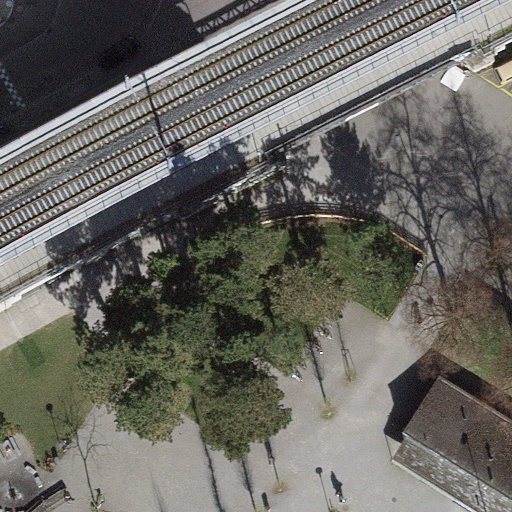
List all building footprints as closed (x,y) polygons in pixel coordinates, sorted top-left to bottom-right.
[(511,0),(462,0),(490,53),(511,42),(511,0)] [(69,117),(33,136),(94,255),(133,236),(121,215),(158,202),(120,126),(87,149),(69,117)] [(14,146),(0,153),(0,294),(4,303),(80,264),(14,146)] [(511,427),(431,378),(395,438),(461,477),(448,499),(469,511),(490,511),(498,500),(511,508),(511,427)] [(461,477),(395,438),(382,459),(448,499),(461,477)] [(511,511),(511,508),(498,500),(490,511),(511,511)]
